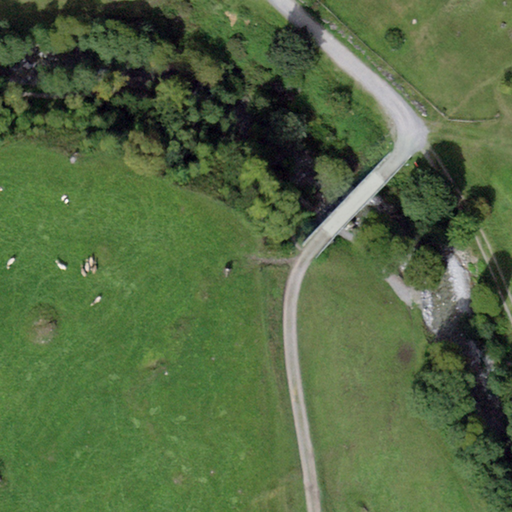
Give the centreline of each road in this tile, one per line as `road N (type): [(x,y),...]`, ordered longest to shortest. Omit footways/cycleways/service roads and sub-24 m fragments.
road 1 (track): [(317,511),(293,345),(298,271)]
road 2 (track): [(511,323),(465,208),(415,129)]
road 3 (track): [(415,129),(298,271)]
road 4 (track): [(295,0),(415,129)]
